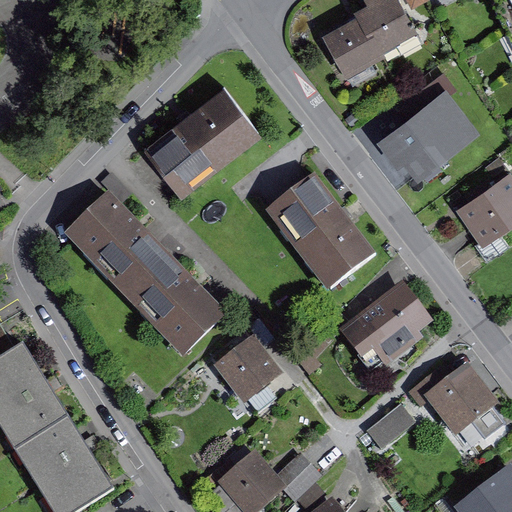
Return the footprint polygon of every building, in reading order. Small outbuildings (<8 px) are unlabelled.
[(361,18),(378,49),(414,29),(397,0),(368,0),(372,6),(359,14),(361,18)] [(511,0),(497,0),(511,28),(511,0)] [(378,49),(361,18),(327,38),(346,73),(381,53),(378,49)] [(437,158),(473,130),(436,83),(403,108),(413,121),(384,143),(399,161),(406,156),(424,180),(443,165),(437,158)] [(227,91),(148,151),(179,192),(258,132),(227,91)] [(111,176),(104,183),(122,201),(129,194),(111,176)] [(499,231),(511,221),(511,181),(509,177),(487,192),(483,187),(458,205),(484,240),(478,245),(490,262),(510,247),(499,231)] [(372,259),(311,179),(270,210),(331,290),(372,259)] [(127,294),(164,258),(107,199),(70,234),(127,294)] [(222,318),(164,258),(127,294),(185,354),(222,318)] [(402,280),(340,329),(373,370),(384,362),(387,366),(423,337),(419,332),(434,320),(402,280)] [(259,320),(249,327),(265,348),(275,340),(259,320)] [(0,325),(0,359),(15,350),(0,325)] [(252,344),(221,367),(245,398),(275,375),(252,344)] [(15,350),(0,359),(0,425),(16,451),(67,419),(21,346),(15,350)] [(506,425),(465,373),(444,389),(435,377),(412,394),(422,407),(433,398),(457,430),(469,420),(485,441),(506,425)] [(369,433),(382,449),(413,423),(400,407),(369,433)] [(78,511),(112,491),(67,419),(16,451),(55,511),(78,511)] [(275,479),(296,501),(320,478),(299,456),(275,479)] [(254,459),(210,497),(219,511),(255,511),(254,510),(279,488),(254,459)] [(230,461),(207,481),(215,490),(238,470),(230,461)] [(511,511),(511,475),(509,472),(461,509),(463,511),(511,511)]
